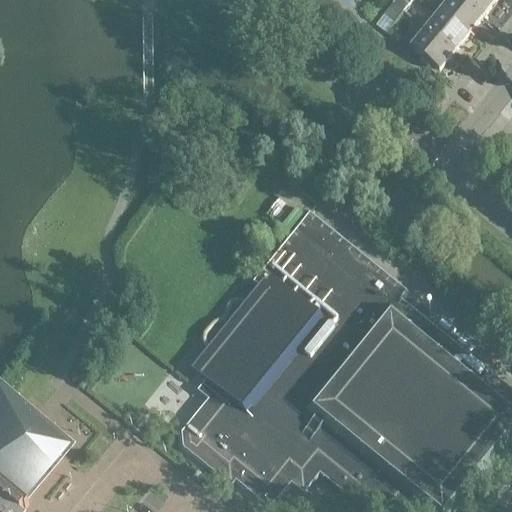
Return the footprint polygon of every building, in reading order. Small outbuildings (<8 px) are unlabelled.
[(397,0),(393,5),(403,13),(408,7),(414,0),(413,0),(397,0)] [(483,20),(458,0),(452,0),(441,15),(469,37),(483,20)] [(498,2),(495,0),(458,0),(483,20),(498,2)] [(388,12),(383,18),(393,26),(398,20),(403,13),(393,5),(388,12)] [(469,37),(441,15),(427,32),(454,55),(469,37)] [(454,55),(427,32),(411,51),(439,74),(454,55)] [(409,296),(345,244),(311,216),(254,286),(259,291),(193,373),(207,384),(198,395),(209,404),(182,437),(183,451),(228,487),(233,481),(266,509),(275,508),(292,487),(305,497),(321,477),(363,511),(407,511),(418,500),(431,511),(452,511),(511,438),(511,392),(403,304),(409,296)] [(64,440),(35,416),(0,386),(0,511),(16,511),(17,511),(22,511),(24,510),(25,511),(29,507),(24,503),(71,447),(64,440)]
